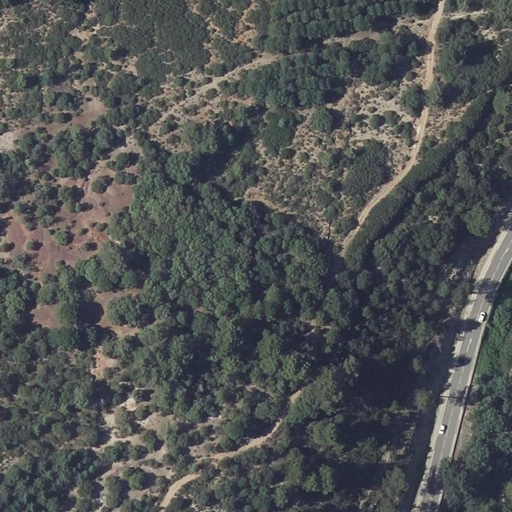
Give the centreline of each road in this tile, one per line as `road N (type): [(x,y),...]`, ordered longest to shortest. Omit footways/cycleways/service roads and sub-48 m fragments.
road 1 (track): [(160,511),(188,474),(280,421),(309,369),(321,289),(364,214),(416,148),(442,0)]
road 2 (primary): [(429,511),(466,331),(511,237)]
